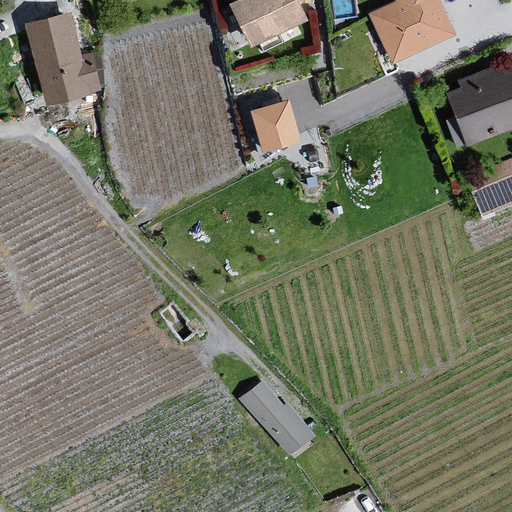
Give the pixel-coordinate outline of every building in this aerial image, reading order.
[(256,0),(240,9),(266,49),(319,24),(312,5),(311,0),(256,0)] [(388,0),(369,9),(393,59),(455,30),(440,0),(388,0)] [(76,18),(29,28),(54,108),(107,91),(101,59),(83,59),(76,18)] [(477,149),(511,135),(511,69),(465,84),(469,93),(457,96),(477,149)] [(291,98),(250,106),(260,154),(301,145),(291,98)] [(490,219),(511,210),(511,170),(475,185),(490,219)] [(264,385),(238,407),(295,458),(316,437),(264,385)]
